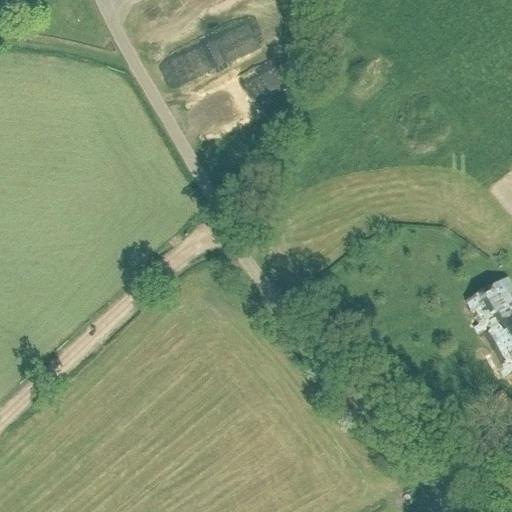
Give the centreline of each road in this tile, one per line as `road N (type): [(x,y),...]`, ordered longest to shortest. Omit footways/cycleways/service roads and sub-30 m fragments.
road 1 (unclassified): [(222,217),(300,330),(462,511)]
road 2 (unclassified): [(0,420),(222,217)]
road 3 (unclassified): [(222,217),(102,0)]
road 4 (track): [(0,40),(134,63)]
